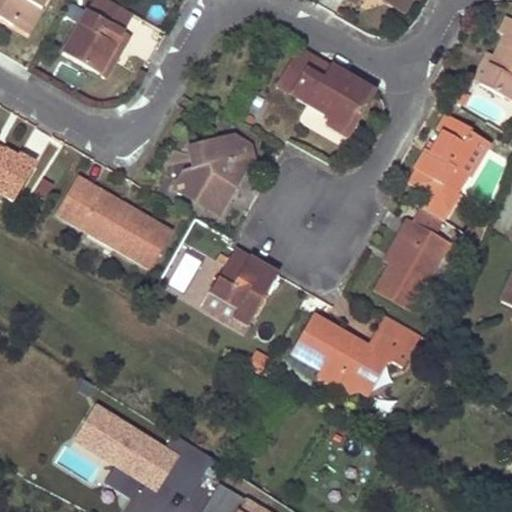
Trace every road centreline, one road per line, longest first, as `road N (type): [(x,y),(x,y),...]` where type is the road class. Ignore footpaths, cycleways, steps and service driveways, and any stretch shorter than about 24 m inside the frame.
road 1 (residential): [(0,77),(83,124),(123,123),(159,100),(206,19),(244,6),(368,61),(400,64)]
road 2 (residential): [(400,64),(394,103),(346,203),(302,217)]
